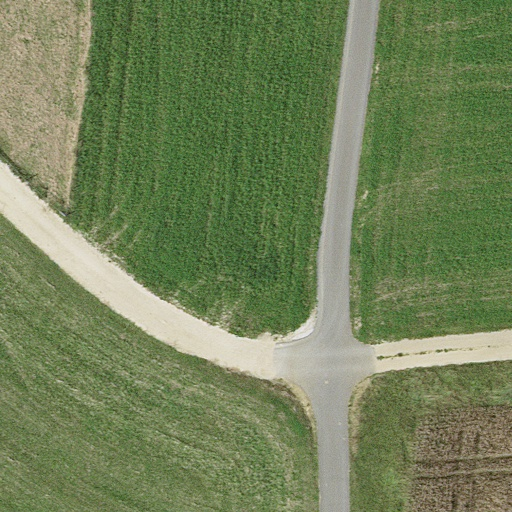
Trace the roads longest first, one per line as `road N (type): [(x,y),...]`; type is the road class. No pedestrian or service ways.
road 1 (track): [(0,188),(59,247),(164,323),(260,358),(331,362),(511,349)]
road 2 (track): [(339,511),(331,362),(336,254),(365,0)]
